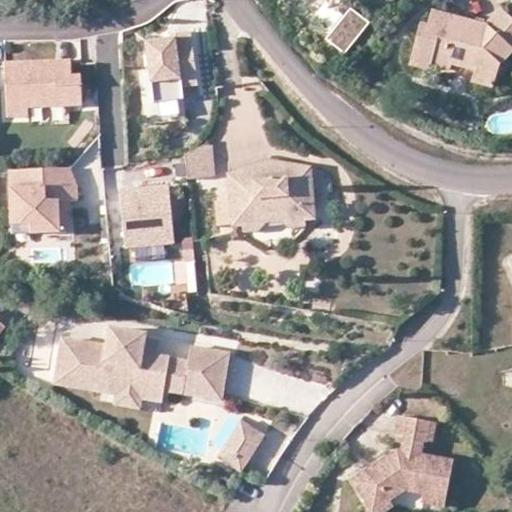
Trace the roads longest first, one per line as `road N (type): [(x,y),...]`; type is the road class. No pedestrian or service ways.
road 1 (residential): [(455,182),(457,253),(447,306),(427,337),(361,378),(319,421),(263,511)]
road 2 (tertiary): [(242,0),(309,87),(377,145),(455,182)]
